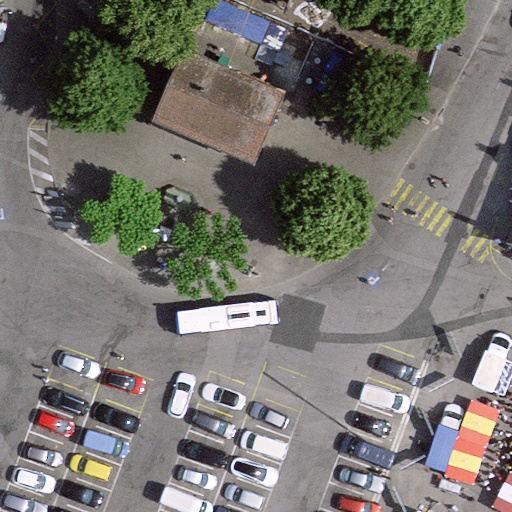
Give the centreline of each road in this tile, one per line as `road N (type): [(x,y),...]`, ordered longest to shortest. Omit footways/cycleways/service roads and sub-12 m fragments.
road 1 (tertiary): [(102,314),(188,339),(258,337),(329,317),(391,266),(435,210),(511,51)]
road 2 (tertiary): [(48,284),(0,426)]
